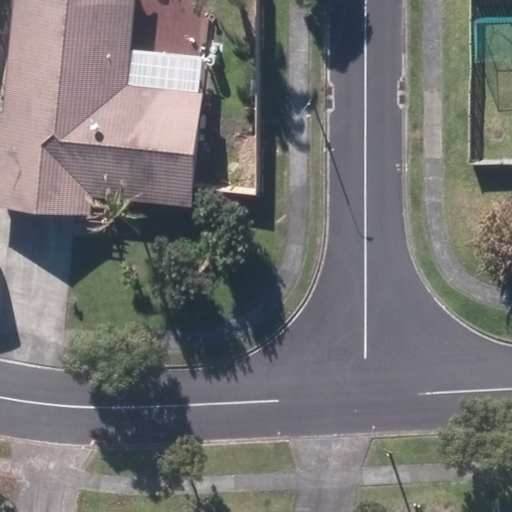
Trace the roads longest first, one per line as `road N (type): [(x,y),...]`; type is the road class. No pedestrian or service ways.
road 1 (residential): [(368,0),(369,390)]
road 2 (residential): [(0,391),(76,405),(369,390)]
road 3 (residential): [(369,390),(511,386)]
